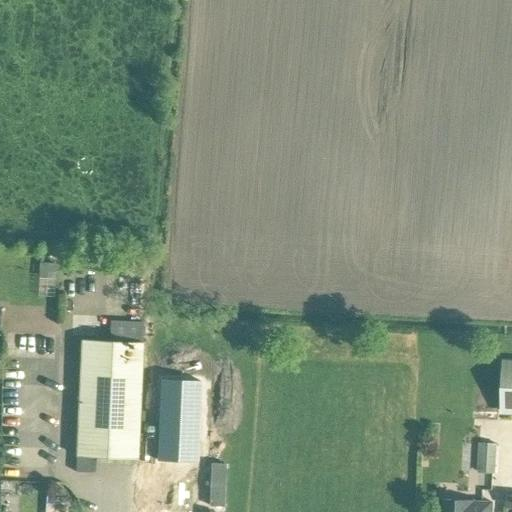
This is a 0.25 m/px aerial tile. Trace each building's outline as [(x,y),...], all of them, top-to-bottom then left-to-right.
[(82,341),(77,457),(76,473),(91,474),(91,473),(95,473),(96,458),(136,460),(141,344),(82,341)] [(511,412),(511,363),(503,363),(501,412),(511,412)] [(159,380),(156,461),(197,461),(199,380),(159,380)] [(478,472),(495,473),(496,444),(479,444),(478,472)] [(492,511),(492,503),(475,502),(475,501),(439,500),(438,511),(492,511)]
